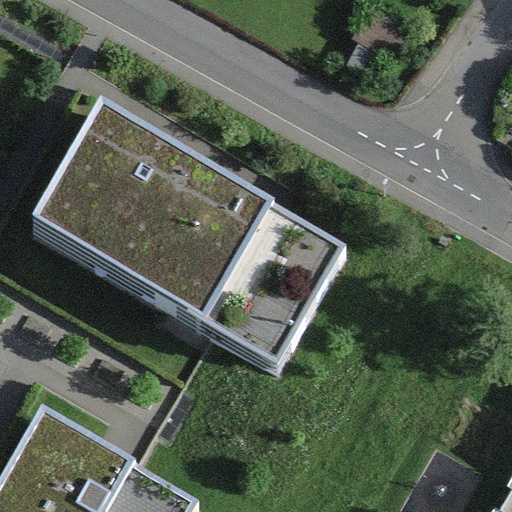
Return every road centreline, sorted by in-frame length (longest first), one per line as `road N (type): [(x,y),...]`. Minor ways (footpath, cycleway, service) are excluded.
road 1 (residential): [(416,162),(119,0)]
road 2 (residential): [(416,162),(511,25)]
